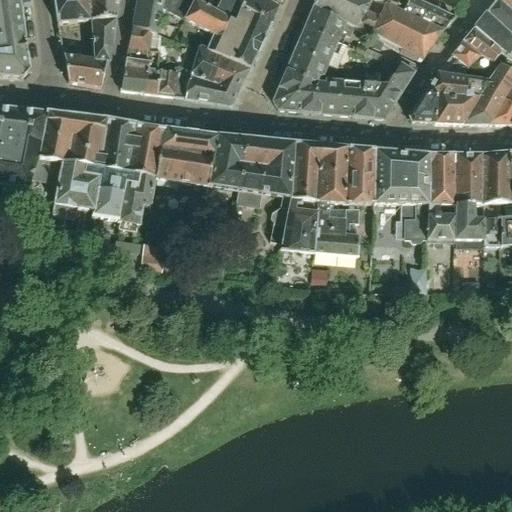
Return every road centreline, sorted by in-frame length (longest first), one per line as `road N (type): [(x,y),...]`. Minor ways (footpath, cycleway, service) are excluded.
road 1 (residential): [(384,135),(483,0)]
road 2 (residential): [(241,121),(384,135)]
road 3 (residential): [(107,105),(241,121)]
road 4 (residential): [(241,121),(295,0)]
road 5 (residential): [(384,135),(511,138)]
